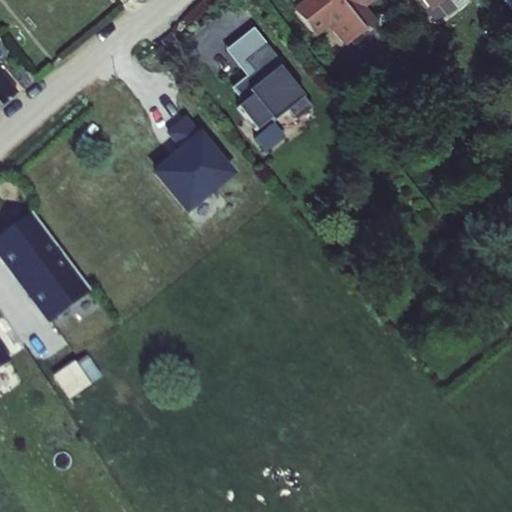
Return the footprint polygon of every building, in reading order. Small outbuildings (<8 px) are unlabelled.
[(30,0),(0,0),(0,2),(11,16),(30,0)] [(142,0),(152,11),(164,0),(142,0)] [(386,12),(376,0),(328,0),(322,6),(328,14),(322,19),(319,16),(308,25),(327,48),(345,34),(363,57),(386,38),(373,22),(386,12)] [(425,0),(432,9),(433,8),(442,19),(465,1),(464,0),(425,0)] [(281,59),(268,43),(241,66),(263,94),(270,89),(259,76),(281,59)] [(0,137),(31,112),(23,101),(29,95),(0,59),(0,137)] [(300,83),(281,59),(259,76),(270,89),(263,94),(250,105),(260,117),(252,123),(272,147),(286,135),(288,137),(304,125),(312,135),(327,123),(297,85),(300,83)] [(178,146),(148,171),(185,215),(235,174),(188,116),(167,133),(178,146)] [(1,218),(0,216),(0,244),(12,235),(67,308),(86,294),(34,224),(42,218),(27,199),(1,218)] [(0,366),(12,358),(0,339),(0,366)] [(54,374),(68,397),(104,374),(89,351),(54,374)]
